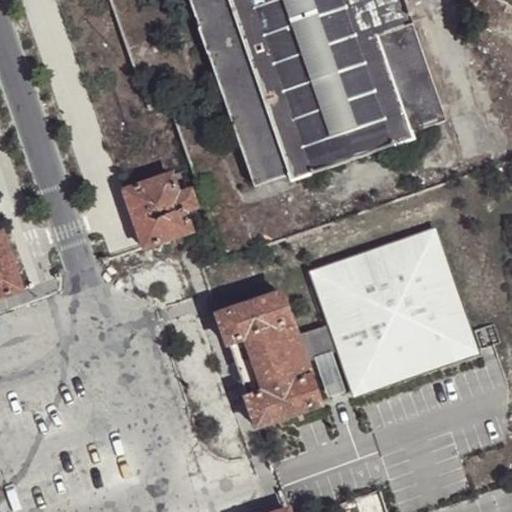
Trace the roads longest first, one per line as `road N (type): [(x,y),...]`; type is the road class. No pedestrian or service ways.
road 1 (unclassified): [(106,341),(0,32)]
road 2 (unclassified): [(62,511),(157,480),(106,341)]
